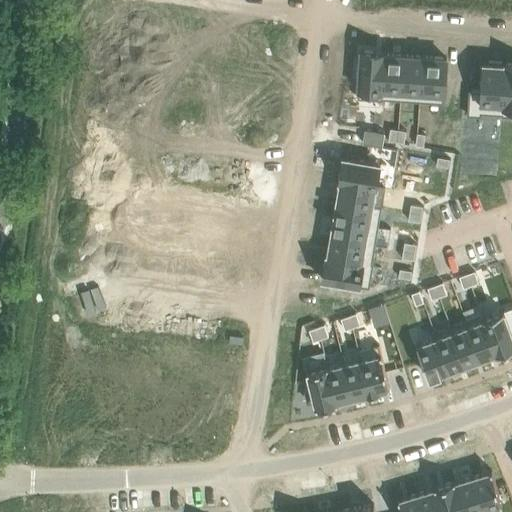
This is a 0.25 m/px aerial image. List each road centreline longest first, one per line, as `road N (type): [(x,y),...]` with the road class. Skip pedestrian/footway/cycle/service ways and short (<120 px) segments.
road 1 (residential): [(6,482),(81,0)]
road 2 (residential): [(236,472),(317,15)]
road 3 (residential): [(511,400),(413,435),(236,472)]
road 4 (residential): [(236,472),(6,482)]
road 5 (tertiary): [(0,211),(25,0)]
road 6 (residential): [(317,15),(511,32)]
